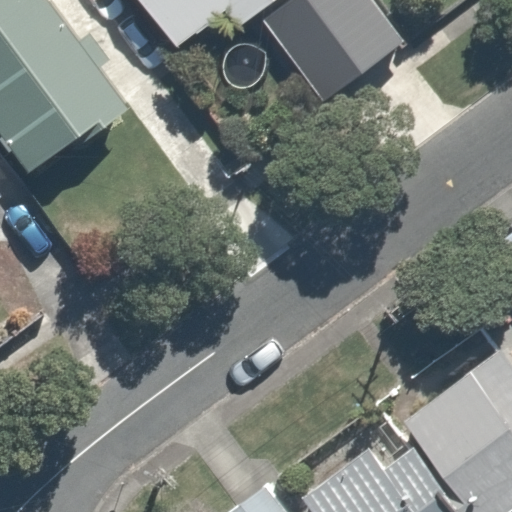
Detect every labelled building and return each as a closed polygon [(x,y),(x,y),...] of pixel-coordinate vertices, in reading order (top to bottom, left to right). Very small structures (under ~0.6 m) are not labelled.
[(56,0),(0,0),(0,150),(13,171),(122,99),(56,0)] [(142,0),(176,45),(228,6),(240,21),(268,0),(142,0)] [(371,0),(289,0),(262,20),(322,101),(403,43),(371,0)] [(511,361),(493,339),(402,415),(452,475),(438,487),(458,511),(502,511),(511,505),(511,361)] [(367,440),(303,490),(319,511),(451,511),(429,484),(442,474),(411,436),(382,459),(367,440)] [(294,511),(265,478),(226,511),(294,511)]
